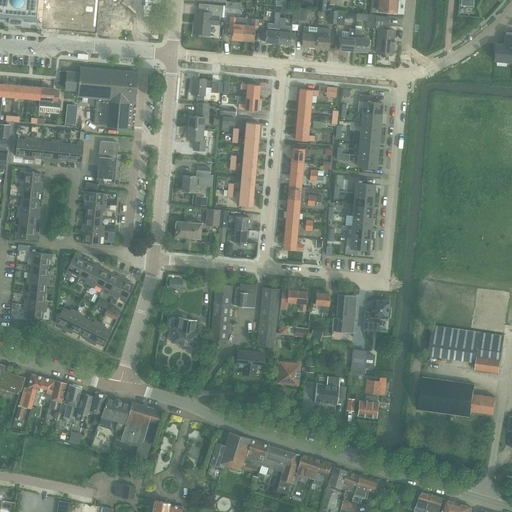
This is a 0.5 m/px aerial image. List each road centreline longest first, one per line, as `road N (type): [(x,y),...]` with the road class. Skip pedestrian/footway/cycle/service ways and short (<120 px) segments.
road 1 (tertiary): [(120,387),(510,511)]
road 2 (residential): [(387,281),(403,76)]
road 3 (residential): [(155,258),(173,54)]
road 4 (residential): [(126,254),(144,51)]
road 5 (residential): [(263,268),(285,66)]
road 6 (residential): [(68,248),(74,173),(49,171),(40,245)]
road 7 (residential): [(144,51),(0,40)]
road 8 (residential): [(120,387),(155,258)]
road 9 (residential): [(0,257),(14,126)]
road 10 (residential): [(403,76),(453,58),(511,10)]
road 11 (tertiary): [(120,387),(0,352)]
road 12 (residential): [(387,281),(263,268)]
